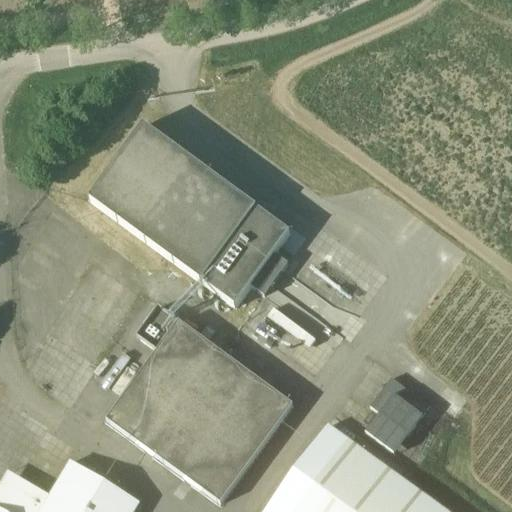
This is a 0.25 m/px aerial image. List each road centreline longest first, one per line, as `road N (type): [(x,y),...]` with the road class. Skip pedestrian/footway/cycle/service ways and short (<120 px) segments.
road 1 (unclassified): [(0,73),(242,45),(357,0)]
road 2 (unknown): [(0,257),(8,360),(28,397),(187,511)]
